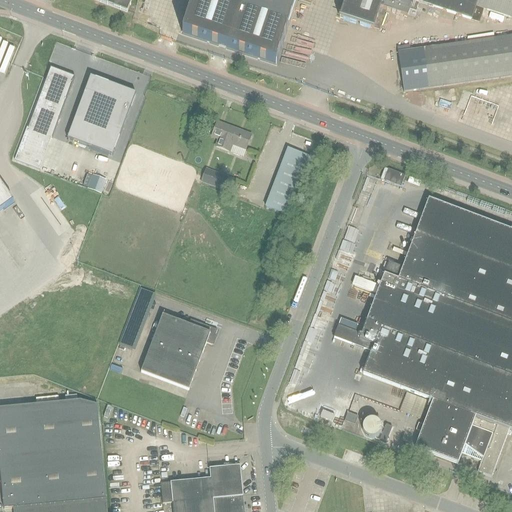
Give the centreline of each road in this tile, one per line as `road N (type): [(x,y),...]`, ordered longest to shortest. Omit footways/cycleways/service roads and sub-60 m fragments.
road 1 (tertiary): [(367,138),(2,0)]
road 2 (unclassified): [(264,449),(264,411),(367,138)]
road 3 (unclassified): [(459,511),(303,452),(264,449)]
road 4 (tertiary): [(511,192),(367,138)]
